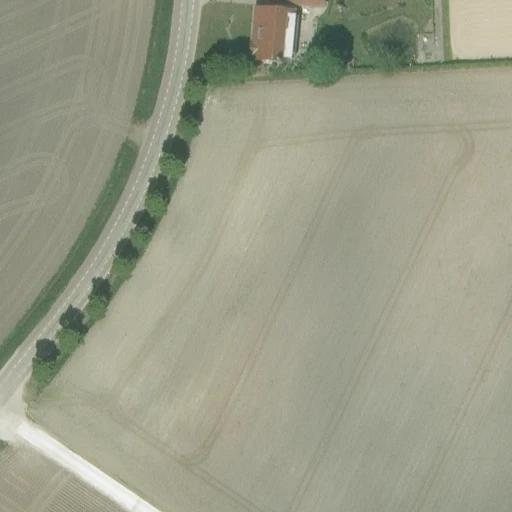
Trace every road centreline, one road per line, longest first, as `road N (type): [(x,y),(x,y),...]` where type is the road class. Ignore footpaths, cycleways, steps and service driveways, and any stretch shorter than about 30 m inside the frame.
road 1 (tertiary): [(0,392),(95,268),(134,198),(170,96),(185,0)]
road 2 (unknown): [(0,417),(143,511)]
